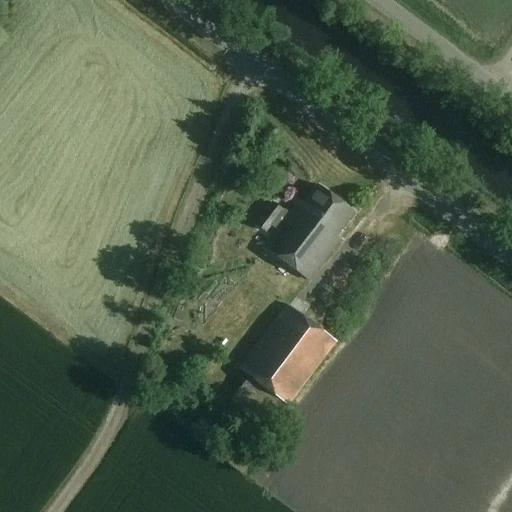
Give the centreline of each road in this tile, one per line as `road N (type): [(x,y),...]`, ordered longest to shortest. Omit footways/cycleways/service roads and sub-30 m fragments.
road 1 (tertiary): [(511,254),(176,0)]
road 2 (unclassified): [(511,99),(380,0)]
